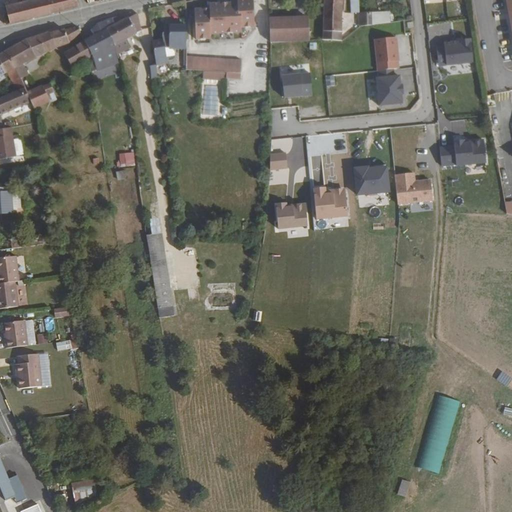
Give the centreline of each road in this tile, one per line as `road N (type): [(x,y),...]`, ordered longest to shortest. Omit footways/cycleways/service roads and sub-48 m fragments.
road 1 (unknown): [(141,0),(137,62),(153,181),(167,247),(186,272)]
road 2 (residential): [(416,0),(429,103),(422,115),(279,129)]
road 3 (tertiary): [(141,0),(0,33)]
